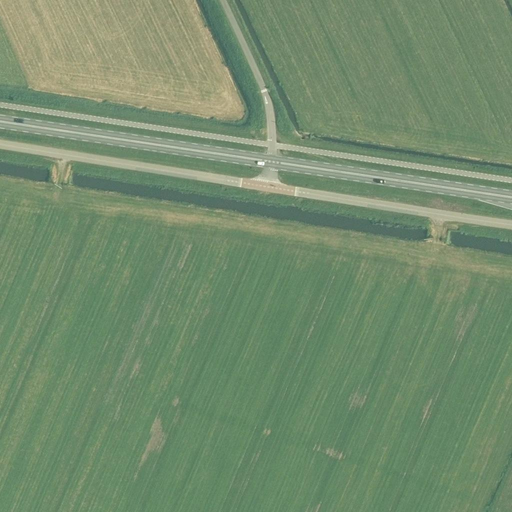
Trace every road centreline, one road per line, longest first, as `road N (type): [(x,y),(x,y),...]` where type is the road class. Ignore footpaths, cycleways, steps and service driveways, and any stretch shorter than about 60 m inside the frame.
road 1 (primary): [(271,163),(0,123)]
road 2 (unclassified): [(266,188),(0,145)]
road 3 (unclassified): [(511,225),(266,188)]
road 4 (primary): [(511,199),(271,163)]
road 5 (unclassified): [(271,163),(267,100),(221,0)]
